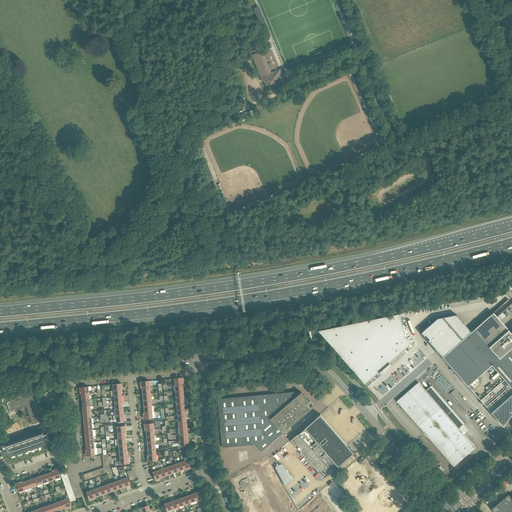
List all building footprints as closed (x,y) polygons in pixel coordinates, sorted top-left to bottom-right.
[(271,73),(269,68),(262,52),(253,56),(268,91),(286,84),(280,69),(271,73)] [(250,57),(242,60),(248,75),(256,71),(250,57)] [(465,123),(470,129),(479,122),(474,116),(465,123)] [(499,358),(507,351),(511,346),(511,333),(496,316),(493,312),(475,328),(474,329),(479,336),(490,348),(499,358)] [(318,331),(340,356),(364,383),(378,371),(380,374),(390,365),(388,362),(410,343),(405,337),(400,314),(318,331)] [(437,318),(421,333),(424,337),(426,336),(429,340),(428,341),(442,357),(446,353),(454,346),(462,339),(470,332),(471,332),(456,314),(437,318)] [(478,377),(491,365),(499,358),(490,348),(479,336),(474,329),(471,332),(470,332),(462,339),(454,346),(446,353),(442,357),(468,386),(478,377)] [(491,365),(511,388),(511,355),(507,351),(499,358),(491,365)] [(453,466),(475,447),(418,382),(396,401),(453,466)] [(54,394),(51,390),(50,389),(49,390),(42,396),(52,408),(60,401),(56,396),(57,396),(54,393),(54,394)] [(43,420),(32,390),(9,398),(10,401),(7,403),(10,413),(14,412),(13,410),(26,406),(32,424),(43,420)] [(511,393),(491,412),(502,425),(502,424),(505,421),(507,418),(510,415),(511,411),(511,410),(511,409),(511,390),(511,392),(511,393)] [(297,395),(295,392),(217,400),(222,448),(255,444),(261,452),(309,409),(306,404),(308,401),(300,392),(297,395)] [(290,440),(294,445),(300,452),(299,453),(300,453),(301,454),(300,454),(301,455),(302,454),(323,478),(352,453),(353,452),(352,452),(349,449),(350,448),(349,449),(348,448),(349,447),(348,448),(348,447),(348,446),(347,447),(348,446),(347,444),(346,444),(320,415),(320,414),(290,440)] [(2,439),(0,440),(4,454),(9,452),(10,456),(50,442),(47,433),(6,447),(4,442),(3,442),(2,439)] [(182,462),(185,470),(191,468),(188,460),(182,462)] [(176,464),(179,470),(184,468),(185,470),(182,462),(176,464)] [(170,466),(173,472),(179,470),(176,464),(170,466)] [(281,464),(275,467),(285,486),(294,478),(281,464)] [(366,465),(362,469),(371,480),(375,476),(366,465)] [(165,468),(167,475),(173,472),(170,466),(165,468)] [(161,476),(167,475),(165,468),(159,470),(162,478),(161,476)] [(52,471),(54,479),(60,476),(58,469),(52,471)] [(362,469),(357,473),(367,484),(371,480),(362,469)] [(156,480),(162,478),(159,470),(153,472),(156,480)] [(46,474),(49,481),(54,479),(52,471),(52,472),(46,474)] [(357,473),(353,477),(362,488),(367,484),(357,473)] [(43,483),(49,481),(46,474),(41,476),(43,483)] [(35,478),(37,485),(43,483),(41,476),(35,478)] [(375,476),(371,480),(380,490),(385,486),(375,476)] [(353,477),(349,481),(358,491),(362,488),(353,477)] [(31,487),(37,485),(35,478),(29,480),(31,487)] [(122,480),(122,481),(122,482),(123,483),(123,484),(123,485),(124,485),(124,486),(124,488),(131,485),(128,478),(122,480)] [(22,481),(25,489),(31,487),(29,480),(23,482),(23,481),(22,481)] [(122,480),(116,482),(118,488),(124,486),(124,485),(123,485),(123,484),(123,483),(122,482),(122,481),(122,480)] [(371,480),(367,484),(376,494),(380,490),(371,480)] [(19,491),(25,489),(22,481),(17,483),(19,491)] [(349,481),(344,485),(354,495),(358,491),(349,481)] [(110,484),(112,490),(118,488),(116,482),(110,484)] [(104,486),(107,493),(112,490),(110,484),(104,486)] [(367,484),(362,488),(372,498),(376,494),(367,484)] [(107,493),(104,486),(101,487),(100,485),(98,486),(98,488),(101,495),(107,493)] [(344,485),(340,489),(349,499),(354,495),(344,485)] [(98,488),(95,489),(94,487),(92,488),(92,490),(93,490),(95,498),(96,498),(95,497),(101,495),(98,488)] [(362,488),(358,491),(367,502),(372,498),(362,488)] [(89,500),(95,498),(93,490),(92,490),(87,492),(89,500)] [(358,491),(354,495),(363,506),(367,502),(358,491)] [(194,494),(196,500),(202,498),(200,492),(194,494)] [(188,496),(191,503),(196,500),(194,494),(188,496)] [(354,495),(349,499),(358,510),(363,506),(354,495)] [(511,511),(511,499),(508,495),(491,509),(494,511),(511,511)] [(185,505),(191,503),(188,496),(182,498),(185,505)] [(176,500),(179,507),(185,505),(182,498),(176,500)] [(396,498),(391,502),(399,511),(401,511),(405,509),(396,498)] [(62,501),(65,508),(71,506),(68,499),(62,501)] [(173,509),(179,507),(176,500),(171,502),(173,509)] [(56,503),(59,509),(64,507),(65,509),(65,508),(62,501),(56,503)] [(167,511),(173,509),(171,502),(164,504),(167,511)] [(399,511),(391,502),(387,506),(391,511),(399,511)] [(53,511),(59,509),(56,503),(50,505),(53,511)]
